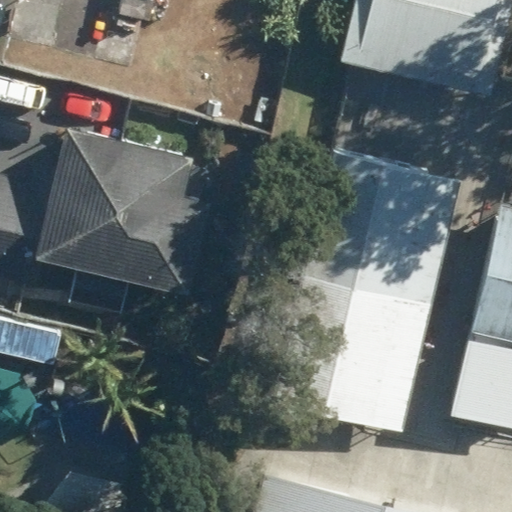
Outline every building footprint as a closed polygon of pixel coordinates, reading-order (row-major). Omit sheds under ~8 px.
[(509,0),(344,0),(336,39),(491,76),(509,0)] [(140,20),(97,11),(86,63),(128,72),(140,20)] [(180,148),(52,121),(40,177),(0,168),(0,271),(30,278),(35,255),(174,285),(193,195),(171,190),(180,148)] [(269,387),(399,416),(457,160),(326,131),(269,387)] [(511,187),(501,185),(465,327),(511,338),(511,187)] [(60,325),(0,314),(0,349),(54,360),(60,325)] [(0,426),(6,421),(11,415),(15,408),(17,401),(18,394),(18,386),(17,379),(14,371),(10,365),(5,359),(0,354),(0,426)] [(22,511),(118,511),(130,453),(37,436),(22,511)] [(511,511),(511,506),(255,451),(241,511),(511,511)]
